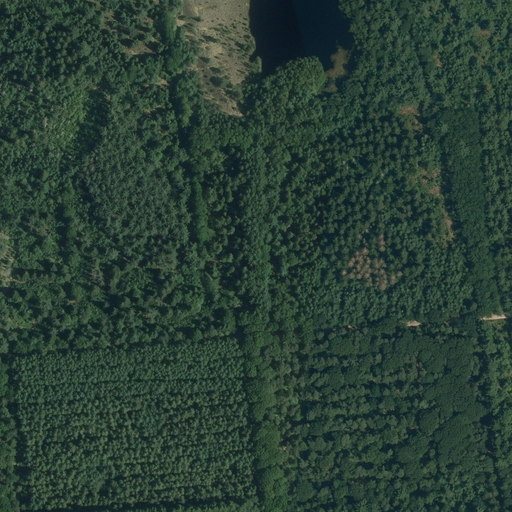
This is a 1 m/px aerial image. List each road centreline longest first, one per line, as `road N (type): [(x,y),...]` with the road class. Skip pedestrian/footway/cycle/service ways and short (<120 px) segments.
road 1 (track): [(511,313),(0,353)]
road 2 (track): [(497,511),(478,316)]
road 3 (track): [(262,511),(244,334)]
road 4 (track): [(27,511),(6,352)]
